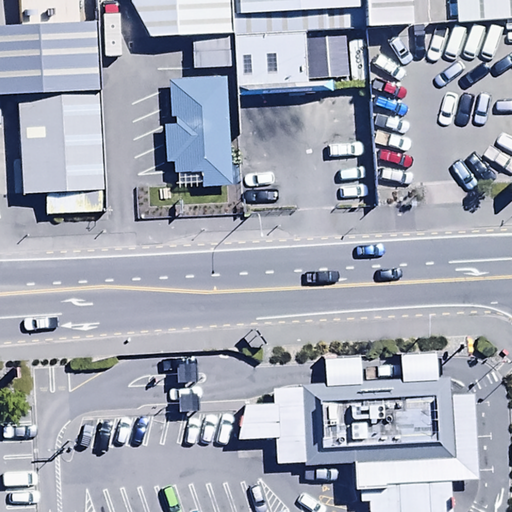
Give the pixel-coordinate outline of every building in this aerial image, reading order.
[(80,24),(79,0),(21,0),(23,26),(80,24)] [(227,35),(226,0),(142,0),(144,37),(227,35)] [(350,0),(238,0),(241,85),(303,83),(300,4),(350,2),(350,0)] [(409,0),(350,0),(351,16),(410,14),(409,0)] [(511,0),(450,0),(452,24),(511,21),(511,0)] [(103,24),(80,24),(0,26),(0,92),(105,89),(103,24)] [(171,186),(226,184),(222,79),(165,81),(166,118),(171,118),(171,124),(160,125),(162,164),(170,164),(171,186)] [(109,199),(105,89),(19,92),(23,201),(109,199)] [(369,511),(450,511),(449,475),(470,474),(466,381),(270,390),(270,408),(236,409),(237,438),(271,436),(272,461),(353,457),(356,504),(369,503),(369,511)]
